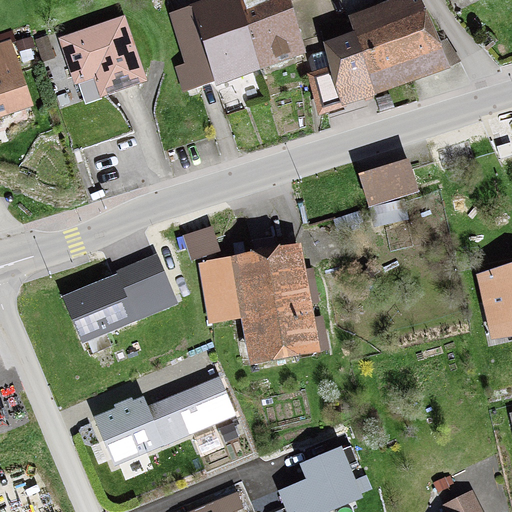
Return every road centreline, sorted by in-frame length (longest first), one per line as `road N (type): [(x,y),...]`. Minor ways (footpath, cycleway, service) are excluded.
road 1 (tertiary): [(0,266),(169,201),(499,98)]
road 2 (residential): [(87,511),(0,300)]
road 3 (track): [(149,511),(335,440)]
road 4 (residential): [(429,0),(499,98)]
